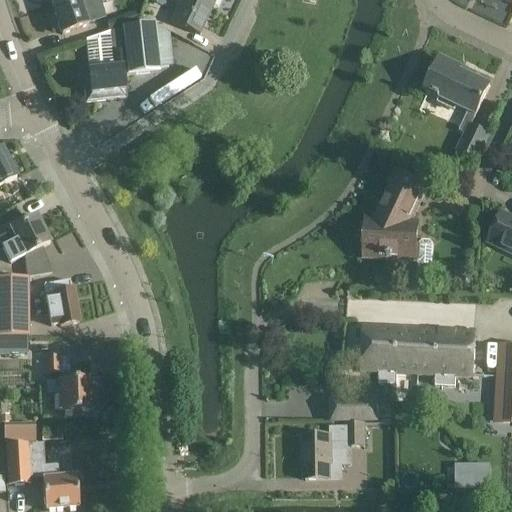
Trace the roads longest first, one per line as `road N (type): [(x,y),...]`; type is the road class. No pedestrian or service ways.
road 1 (residential): [(156,488),(147,357),(125,275),(30,103)]
road 2 (residential): [(156,488),(230,482),(251,461),(252,355),(262,332),(298,309),(372,311)]
